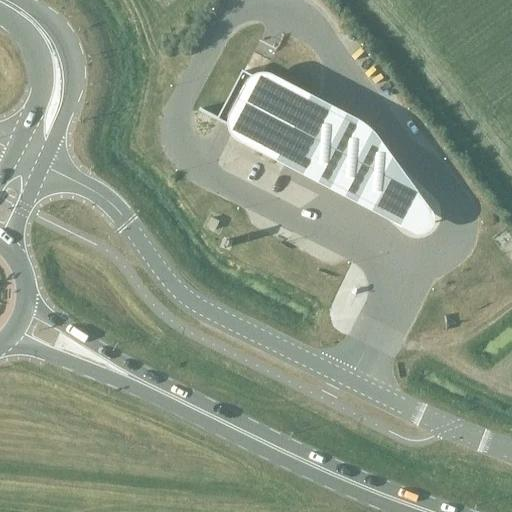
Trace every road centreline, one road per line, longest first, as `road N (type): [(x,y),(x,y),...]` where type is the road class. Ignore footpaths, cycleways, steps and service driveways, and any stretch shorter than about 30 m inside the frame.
road 1 (unclassified): [(28,159),(113,207),(199,308),(511,453)]
road 2 (primary): [(425,511),(107,369)]
road 3 (primary): [(0,1),(37,28),(55,63),(51,107),(28,159)]
